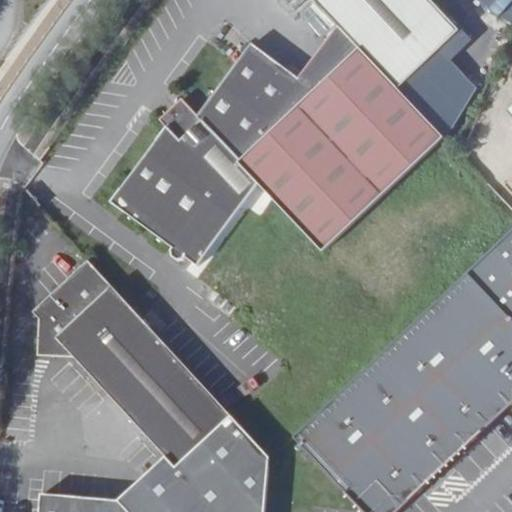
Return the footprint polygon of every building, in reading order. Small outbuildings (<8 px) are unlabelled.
[(359,48),(399,90),(458,34),(426,0),(313,0),(339,27),(359,48)] [(511,24),(511,0),(477,0),(510,27),(511,24)] [(359,48),(339,27),(300,78),(316,90),(359,48)] [(318,246),(432,126),(399,90),(359,48),(316,90),(300,78),(254,43),(200,114),(204,117),(178,140),(163,128),(107,205),(171,249),(170,256),(172,258),(176,260),(178,261),(181,256),(195,265),(253,183),(318,246)] [(157,123),(163,128),(178,140),(204,117),(200,114),(179,98),(157,123)] [(511,231),(294,437),(366,511),(399,511),(511,404),(511,231)] [(233,417),(89,262),(39,308),(42,311),(41,343),(53,358),(75,359),(165,457),(177,469),(233,417)] [(38,511),(266,511),(271,459),(233,417),(177,469),(165,457),(117,501),(40,494),(38,511)]
